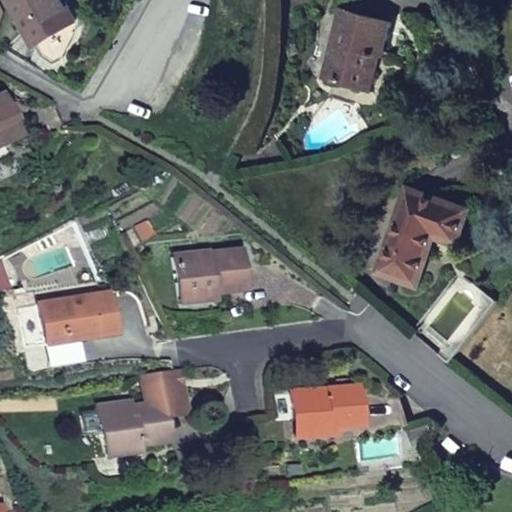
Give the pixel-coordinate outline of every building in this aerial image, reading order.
[(9,0),(37,46),(79,21),(66,0),(9,0)] [(324,78),(362,88),(371,54),(381,56),(384,57),(392,23),(342,9),(324,78)] [(371,54),(362,88),(371,90),(381,56),(371,54)] [(0,95),(0,144),(18,136),(0,96),(0,95)] [(459,241),(469,211),(410,191),(383,271),(418,282),(435,233),(459,241)] [(172,258),(176,297),(212,294),(243,291),(239,251),(172,258)] [(106,294),(15,309),(22,348),(78,341),(77,338),(111,332),(106,294)] [(212,294),(176,297),(177,305),(212,302),(212,294)] [(181,370),(173,371),(141,376),(142,384),(172,380),(183,388),(181,370)] [(172,380),(142,384),(145,405),(119,409),(118,405),(97,408),(98,414),(101,433),(104,458),(139,454),(138,447),(167,442),(164,415),(186,412),(183,388),(172,380)] [(289,393),(291,422),(307,421),(308,439),(329,437),(328,429),(358,426),(355,387),(289,393)] [(101,433),(98,414),(81,416),(84,436),(101,433)] [(307,421),(291,422),(293,440),(308,439),(307,421)] [(477,460),(453,463),(454,475),(469,472),(477,460)]
